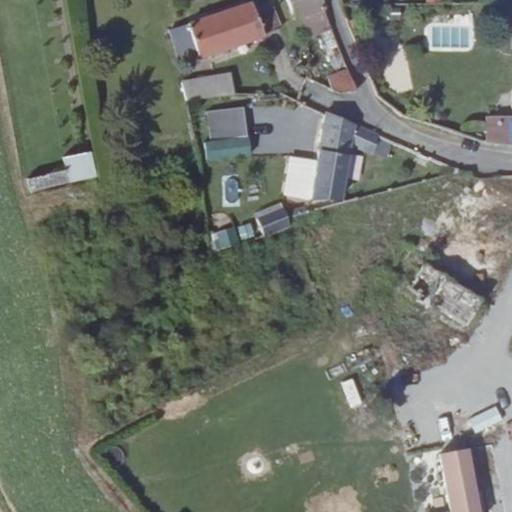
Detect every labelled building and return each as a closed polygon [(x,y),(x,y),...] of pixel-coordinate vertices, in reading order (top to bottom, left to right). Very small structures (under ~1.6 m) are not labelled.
[(250,4),(169,31),(178,59),(196,54),(197,59),(254,40),(256,43),(262,41),(260,37),(264,36),(264,35),(281,28),(270,1),(257,5),(255,0),(249,2),(250,4)] [(324,9),(320,0),(285,0),(294,22),(297,20),(303,39),(330,28),(322,10),(324,9)] [(338,95),(355,92),(348,72),(328,79),(331,91),(338,95)] [(186,101),(233,95),(230,75),(181,83),(186,101)] [(248,157),(241,108),(207,112),(210,142),(204,143),(206,162),(248,157)] [(283,195),(310,200),(340,198),(349,145),(372,155),(372,153),(386,157),(390,141),(325,113),(316,163),(289,159),(283,195)] [(511,118),(489,119),(490,144),(511,147),(511,118)] [(85,153),(62,158),(65,170),(26,179),(29,191),(90,178),(85,153)] [(235,172),(216,173),(216,203),(236,203),(235,172)] [(302,208),(289,211),(290,218),(303,214),(302,208)] [(282,209),(256,219),(263,237),(289,227),(282,209)] [(249,226),(239,229),(242,239),(252,236),(249,226)] [(480,301),(423,264),(408,289),(418,296),(416,301),(429,309),(431,306),(464,327),(480,301)] [(501,420),(495,408),(468,420),(474,433),(501,420)] [(476,511),(465,450),(437,454),(449,510),(437,511),(476,511)] [(418,471),(436,468),(434,453),(415,456),(418,471)]
